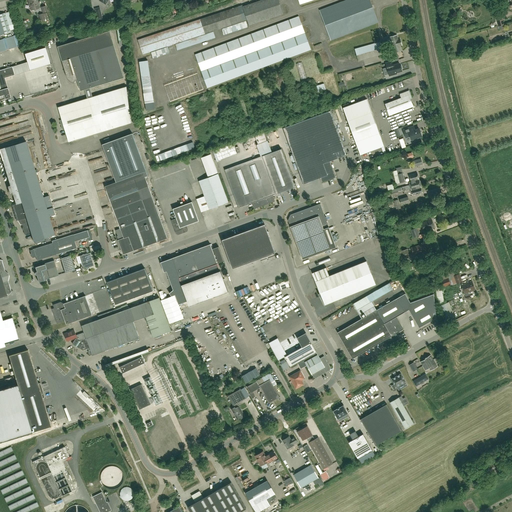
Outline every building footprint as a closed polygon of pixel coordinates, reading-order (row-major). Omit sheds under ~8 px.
[(27,0),(31,10),(39,8),(36,0),(27,0)] [(260,0),(242,6),(247,20),(249,26),(283,14),(278,0),(260,0)] [(331,40),(378,22),(369,0),(346,0),(319,10),(331,40)] [(511,0),(507,0),(509,2),(507,3),(507,2),(503,4),(505,10),(509,9),(511,7),(511,0)] [(247,20),(242,6),(242,5),(200,19),(138,40),(143,55),(205,34),(247,20)] [(4,13),(0,14),(0,35),(4,34),(10,32),(4,13)] [(46,13),(43,14),(43,13),(38,15),(40,21),(45,20),(45,19),(47,18),(46,13)] [(498,26),(504,24),(501,15),(496,17),(498,26)] [(201,71),(305,33),(299,16),(195,54),(201,71)] [(77,80),(81,91),(110,82),(124,78),(110,31),(66,44),(71,58),(62,61),(67,76),(68,79),(70,81),(72,82),(75,83),(75,82),(74,81),(77,80)] [(311,50),(305,33),(201,72),(207,88),(311,50)] [(17,35),(0,39),(0,51),(20,46),(17,35)] [(392,44),(392,48),(394,53),(401,51),(401,49),(400,46),(402,45),(401,42),(400,39),(398,39),(397,35),(390,37),(390,38),(387,39),(387,41),(388,45),(392,44)] [(378,49),(379,52),(383,51),(380,41),(355,49),(356,55),(378,49)] [(24,54),(27,62),(29,70),(50,64),(45,47),(24,54)] [(168,58),(180,99),(186,97),(175,56),(168,58)] [(141,60),(145,93),(154,92),(150,59),(141,60)] [(386,64),(389,76),(394,74),(394,73),(402,71),(401,69),(402,69),(401,66),(400,66),(400,64),(393,66),(392,62),(386,64)] [(5,78),(14,75),(11,67),(0,70),(0,100),(11,97),(5,78)] [(371,80),(385,77),(384,74),(382,68),(369,71),(371,80)] [(319,85),(321,92),(328,90),(326,83),(319,85)] [(131,123),(126,86),(92,97),(91,94),(76,98),(77,101),(58,107),(62,120),(60,120),(63,130),(65,129),(68,142),(131,123)] [(170,103),(176,102),(172,88),(166,89),(170,103)] [(400,94),(401,98),(385,104),(389,116),(413,107),(410,98),(412,97),(409,90),(400,94)] [(360,155),(384,146),(367,99),(343,108),(360,155)] [(322,181),(335,176),(330,161),(347,155),(330,111),(283,128),(304,184),(320,178),(322,181)] [(32,138),(45,134),(40,118),(16,125),(15,121),(10,122),(9,120),(0,122),(0,138),(1,143),(32,135),(32,138)] [(412,140),(422,136),(419,129),(415,130),(414,126),(409,128),(403,130),(406,138),(410,136),(412,140)] [(146,171),(132,133),(102,144),(116,182),(146,171)] [(43,197),(33,164),(26,141),(0,148),(0,152),(6,172),(8,178),(10,185),(9,186),(11,194),(13,194),(16,204),(21,203),(25,218),(17,220),(20,225),(22,224),(25,234),(30,232),(32,241),(53,234),(45,210),(52,207),(49,196),(43,197)] [(218,160),(229,157),(227,147),(215,150),(218,160)] [(272,195),(295,187),(281,149),(225,170),(239,208),(253,202),(255,208),(274,201),(272,195)] [(405,183),(406,186),(410,185),(412,184),(412,185),(418,184),(419,185),(420,184),(419,180),(417,173),(409,175),(411,182),(409,182),(405,183)] [(228,202),(218,174),(199,181),(209,209),(228,202)] [(167,238),(145,176),(106,190),(120,228),(116,230),(119,240),(118,240),(123,254),(167,238)] [(421,188),(420,184),(419,185),(418,184),(412,185),(412,184),(410,185),(406,186),(402,187),(403,191),(407,190),(407,189),(411,188),(411,190),(411,191),(410,191),(411,195),(412,194),(413,195),(422,193),(421,188)] [(206,220),(211,218),(203,195),(198,197),(206,220)] [(401,205),(409,202),(408,196),(400,199),(401,205)] [(186,225),(199,221),(192,202),(173,209),(177,219),(172,221),(177,233),(178,234),(187,231),(187,229),(186,225)] [(228,205),(230,210),(236,208),(233,202),(228,205)] [(336,247),(329,227),(320,204),(291,215),(288,220),(302,260),(336,247)] [(424,230),(434,227),(431,219),(421,223),(424,230)] [(275,253),(265,224),(222,240),(233,268),(275,253)] [(416,228),(411,230),(413,238),(419,235),(416,228)] [(77,248),(75,241),(87,238),(87,239),(89,240),(91,239),(92,237),(90,231),(88,230),(73,235),(72,234),(59,239),(63,252),(77,248)] [(52,241),(52,243),(32,249),(33,250),(30,250),(32,258),(36,257),(37,260),(63,252),(59,239),(52,241)] [(422,243),(422,244),(411,248),(414,254),(424,251),(425,252),(429,250),(426,242),(422,243)] [(192,251),(172,258),(161,262),(164,272),(166,271),(173,290),(169,293),(172,296),(175,295),(185,323),(233,306),(210,244),(192,251)] [(403,259),(410,257),(407,249),(401,251),(403,259)] [(78,264),(81,263),(83,269),(93,266),(90,253),(76,257),(78,264)] [(60,258),(61,259),(65,273),(75,270),(70,255),(60,258)] [(0,297),(7,296),(11,291),(11,290),(8,281),(8,279),(6,272),(5,271),(2,261),(2,260),(0,259),(0,297)] [(38,278),(39,281),(59,275),(54,261),(35,267),(37,272),(35,272),(34,273),(34,274),(34,275),(35,276),(36,276),(38,278)] [(366,261),(329,276),(326,268),(312,273),(315,281),(324,305),(376,284),(366,261)] [(408,265),(410,270),(419,267),(417,261),(411,263),(411,264),(408,265)] [(153,291),(145,268),(126,275),(134,297),(153,291)] [(457,283),(462,282),(459,274),(456,275),(455,271),(440,277),(441,281),(440,281),(442,287),(450,284),(451,286),(457,283)] [(134,297),(126,275),(107,282),(115,304),(134,297)] [(287,279),(278,282),(281,290),(290,287),(287,279)] [(461,285),(465,294),(464,294),(467,300),(471,298),(470,295),(469,295),(468,293),(475,290),(472,281),(469,282),(468,279),(466,280),(467,283),(461,285)] [(373,293),(367,296),(370,302),(385,294),(393,289),(389,283),(381,287),(373,293)] [(398,337),(396,333),(395,332),(397,331),(402,328),(395,317),(404,311),(408,309),(419,328),(436,318),(434,293),(411,302),(405,293),(396,298),(376,310),(374,306),(359,314),(361,318),(337,332),(352,359),(384,340),(387,346),(394,342),(393,340),(398,337)] [(66,324),(92,315),(85,296),(64,303),(61,302),(53,305),(54,308),(52,309),(57,323),(65,320),(66,324)] [(84,333),(76,335),(74,330),(65,334),(67,341),(68,341),(69,341),(70,340),(71,340),(74,338),(75,340),(72,344),(75,346),(75,347),(77,347),(80,349),(80,348),(83,350),(88,348),(89,350),(88,351),(89,354),(90,355),(92,354),(92,355),(139,338),(133,321),(146,317),(153,337),(171,331),(159,297),(82,325),(84,333)] [(445,320),(454,317),(449,302),(440,305),(445,320)] [(128,307),(127,305),(121,307),(117,309),(116,309),(114,310),(98,316),(99,318),(115,312),(118,312),(117,311),(119,311),(128,307)] [(19,340),(15,329),(12,318),(0,321),(0,320),(0,347),(5,346),(4,344),(19,340)] [(329,370),(330,368),(327,362),(326,360),(326,361),(324,357),(320,359),(306,333),(297,338),(302,347),(285,357),(290,366),(303,359),(312,374),(314,377),(316,377),(324,373),(324,374),(326,373),(325,372),(329,370)] [(272,350),(275,355),(283,350),(280,345),(272,350)] [(9,355),(13,371),(14,374),(15,376),(16,379),(17,384),(0,388),(0,441),(32,432),(51,426),(42,398),(44,397),(44,396),(40,383),(39,383),(38,383),(28,350),(9,355)] [(423,366),(433,359),(431,355),(424,359),(424,360),(421,362),(423,366)] [(142,356),(120,367),(123,373),(145,363),(142,356)] [(433,359),(423,366),(426,370),(429,368),(431,370),(437,366),(433,359)] [(284,370),(289,367),(286,362),(281,365),(284,370)] [(413,371),(418,369),(414,362),(409,365),(413,371)] [(301,380),(304,378),(300,371),(290,377),(296,388),(303,384),(301,380)] [(252,392),(260,387),(269,403),(280,397),(271,381),(274,379),(270,373),(247,387),(250,393),(249,393),(252,398),(254,397),(254,396),(252,392)] [(421,376),(413,381),(416,387),(420,384),(424,382),(426,381),(429,379),(426,373),(421,376)] [(401,374),(391,379),(394,384),(392,386),(394,390),(397,388),(396,387),(405,382),(401,374)] [(140,409),(151,404),(141,384),(130,389),(140,409)] [(245,416),(242,411),(239,406),(237,403),(246,398),(241,389),(228,396),(234,407),(231,409),(237,420),(241,418),(241,419),(245,416)] [(390,402),(405,428),(414,423),(399,397),(390,402)] [(360,419),(375,445),(402,430),(387,404),(360,419)] [(343,405),(333,411),(338,418),(344,414),(346,417),(349,415),(343,405)] [(307,426),(298,431),(298,433),(298,434),(299,435),(300,436),(303,440),(306,438),(323,469),(333,463),(318,437),(315,439),(307,426)] [(353,440),(349,442),(358,459),(372,450),(363,434),(358,437),(355,431),(350,434),(353,440)] [(289,437),(282,440),(287,449),(294,445),(293,444),(298,442),(295,437),(291,439),(289,437)] [(64,495),(65,494),(75,490),(75,489),(62,461),(67,458),(67,457),(69,456),(67,452),(69,450),(67,445),(32,462),(48,495),(49,497),(52,499),(54,499),(57,498),(64,495)] [(269,462),(265,456),(263,451),(255,456),(261,466),(267,462),(268,463),(269,462)] [(273,451),(265,456),(269,462),(277,458),(273,451)] [(487,473),(497,469),(496,463),(485,466),(487,473)] [(311,464),(293,475),(301,488),(319,478),(311,464)] [(481,483),(478,472),(475,473),(469,475),(472,486),(479,484),(481,483)] [(262,483),(245,493),(253,506),(275,494),(267,480),(263,483),(263,482),(261,483),(262,483)] [(231,482),(187,507),(190,511),(239,511),(246,508),(231,482)] [(191,496),(195,502),(203,498),(199,491),(191,496)] [(135,492),(125,494),(127,501),(136,499),(135,492)] [(100,509),(107,505),(101,494),(102,494),(101,494),(94,497),(100,508),(100,509)]
